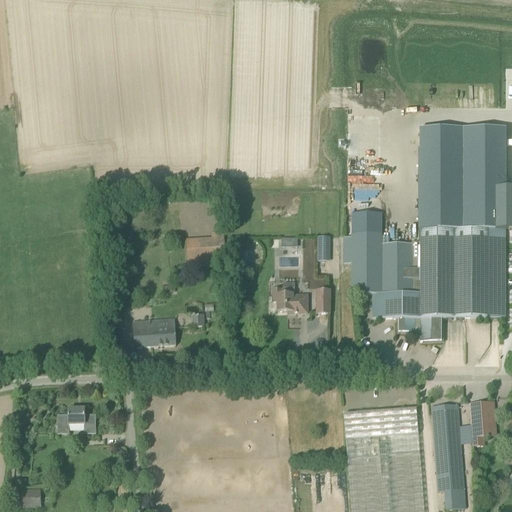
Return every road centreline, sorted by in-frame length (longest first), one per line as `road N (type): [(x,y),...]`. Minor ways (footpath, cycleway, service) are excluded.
road 1 (unclassified): [(0,387),(511,376)]
road 2 (track): [(397,0),(397,192)]
road 3 (unknown): [(139,511),(126,379)]
